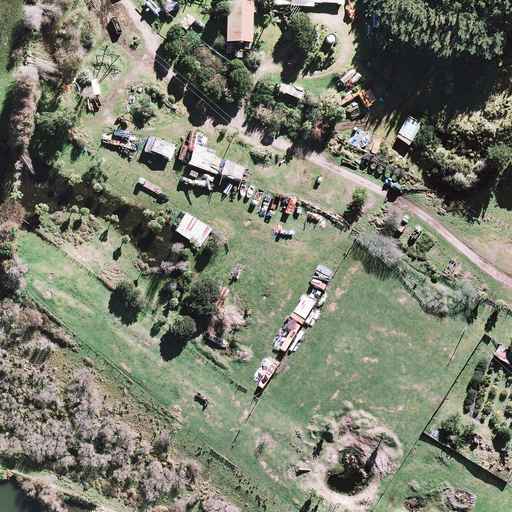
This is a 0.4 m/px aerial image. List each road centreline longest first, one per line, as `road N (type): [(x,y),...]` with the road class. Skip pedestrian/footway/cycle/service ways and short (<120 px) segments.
road 1 (track): [(122,0),(186,94),(405,201),(511,282)]
road 2 (track): [(231,120),(255,75),(312,17),(340,25),(346,53),(325,71),(267,70)]
road 3 (track): [(346,53),(390,101),(386,111),(331,129),(307,155)]
